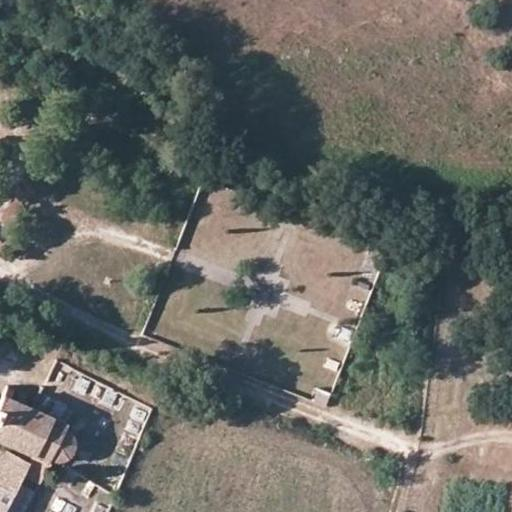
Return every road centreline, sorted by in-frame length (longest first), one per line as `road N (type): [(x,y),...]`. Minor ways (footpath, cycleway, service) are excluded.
road 1 (track): [(0,280),(326,417),(416,443)]
road 2 (track): [(12,285),(57,241),(97,233),(167,253)]
